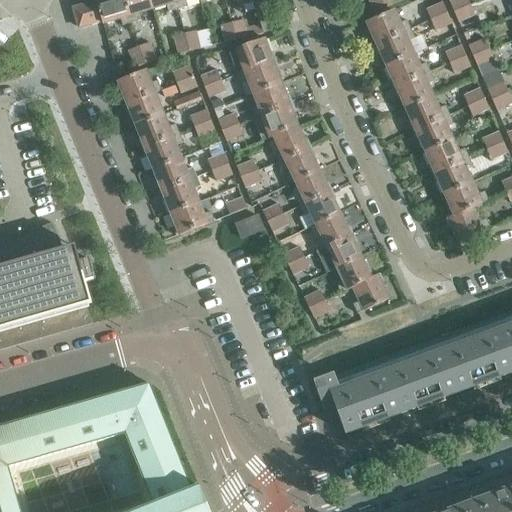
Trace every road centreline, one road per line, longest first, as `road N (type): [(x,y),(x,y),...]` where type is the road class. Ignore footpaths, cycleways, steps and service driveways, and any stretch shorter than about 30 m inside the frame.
road 1 (residential): [(433,271),(414,262),(353,135),(303,0)]
road 2 (residential): [(162,343),(60,76)]
road 3 (tertiary): [(511,414),(280,502)]
road 4 (tertiary): [(328,511),(511,445)]
road 5 (unclassified): [(225,448),(188,360),(162,343)]
road 6 (residential): [(0,387),(122,354)]
